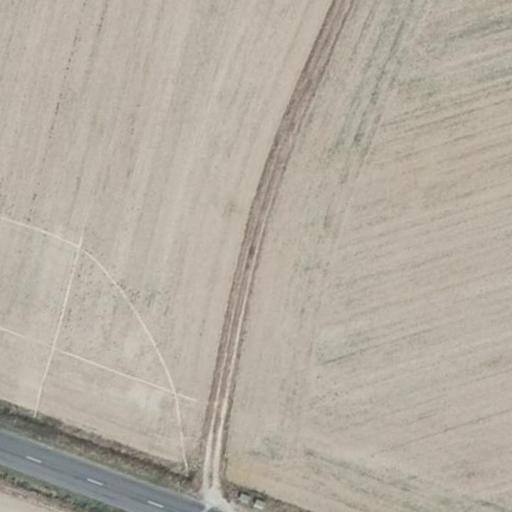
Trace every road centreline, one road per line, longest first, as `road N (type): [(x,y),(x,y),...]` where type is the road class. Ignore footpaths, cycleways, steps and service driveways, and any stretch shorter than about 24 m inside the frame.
road 1 (track): [(210,511),(224,376),(261,187),(337,0)]
road 2 (secondary): [(0,453),(160,511)]
